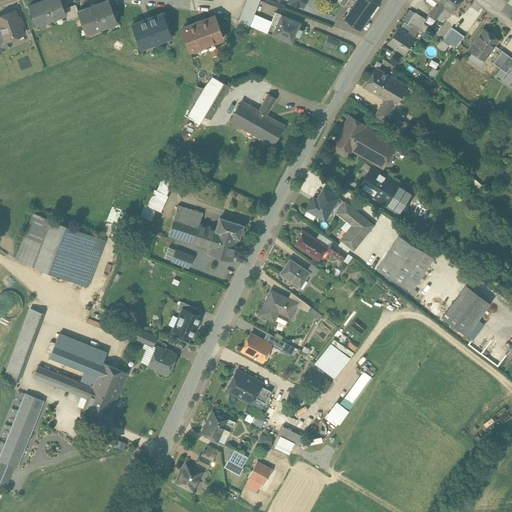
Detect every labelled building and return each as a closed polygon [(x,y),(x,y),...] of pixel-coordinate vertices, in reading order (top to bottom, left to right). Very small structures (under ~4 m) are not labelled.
[(60,0),(42,0),(29,5),(35,24),(65,13),(64,9),(60,0)] [(106,0),(78,10),(77,11),(79,16),(86,33),(117,22),(108,0),(106,0)] [(246,0),(238,20),(249,24),(250,24),(259,0),(246,0)] [(357,0),(345,18),(359,28),(377,3),(376,3),(371,0),(357,0)] [(433,0),(437,3),(430,14),(436,19),(444,7),(451,13),(461,0),(433,0)] [(75,4),(64,9),(65,13),(68,20),(79,16),(77,11),(78,10),(75,4)] [(15,10),(0,15),(0,25),(2,32),(5,40),(6,40),(23,34),(21,26),(22,23),(20,17),(17,16),(15,10)] [(300,22),(275,12),(271,21),(269,26),(270,26),(275,28),(272,34),(291,42),(295,34),(299,36),(301,30),(297,28),(300,22)] [(426,19),(415,12),(409,22),(424,32),(428,27),(423,23),(426,19)] [(162,13),(132,24),(140,48),(171,36),(162,13)] [(271,21),(255,14),(250,25),(267,33),(270,26),(269,26),(271,21)] [(215,16),(201,21),(200,20),(194,22),(195,23),(181,28),(189,50),(223,37),(215,16)] [(238,20),(236,26),(247,30),(249,24),(238,20)] [(411,26),(404,22),(400,28),(398,27),(387,42),(403,53),(414,38),(407,33),(411,26)] [(464,36),(452,27),(444,38),(456,47),(464,36)] [(483,28),(468,49),(472,52),(468,58),(480,67),(499,40),(483,28)] [(2,32),(0,32),(0,48),(1,51),(9,48),(6,40),(5,40),(2,32)] [(328,35),(324,44),(335,49),(339,40),(328,35)] [(448,45),(442,41),(438,46),(444,50),(448,45)] [(502,51),(493,63),(500,68),(509,56),(502,51)] [(511,58),(509,56),(500,68),(506,73),(511,66),(511,65),(511,63),(511,58)] [(406,85),(376,67),(364,87),(395,105),(406,85)] [(204,115),(197,112),(217,79),(212,76),(203,88),(196,86),(184,115),(199,123),(204,115)] [(217,79),(197,112),(204,115),(210,119),(229,86),(217,79)] [(258,111),(241,102),(229,124),(243,131),(244,128),(257,135),(268,117),(266,116),(276,98),(268,94),(258,111)] [(394,107),(384,101),(375,115),(385,121),(390,113),(394,107)] [(397,118),(390,113),(385,121),(384,123),(390,128),(391,127),(390,127),(397,118)] [(283,126),(268,117),(257,135),(272,143),(283,126)] [(350,117),(335,142),(349,150),(350,148),(363,127),(364,125),(350,117)] [(397,118),(390,127),(391,127),(396,131),(403,122),(397,118)] [(395,145),(363,127),(350,148),(382,166),(395,145)] [(342,162),(349,152),(339,145),(332,154),(342,162)] [(177,170),(170,166),(167,172),(175,176),(177,170)] [(372,167),(360,186),(373,195),(386,176),(372,167)] [(167,172),(160,187),(168,191),(175,176),(167,172)] [(191,178),(184,175),(180,185),(186,188),(191,178)] [(412,193),(386,176),(373,195),(400,212),(412,193)] [(323,189),(315,203),(311,201),(306,209),(325,220),(338,197),(323,189)] [(372,225),(345,203),(338,212),(353,225),(348,231),(359,241),(372,225)] [(193,210),(178,205),(174,215),(190,220),(193,210)] [(190,220),(174,215),(168,235),(209,248),(215,230),(216,228),(199,223),(202,213),(193,210),(190,220)] [(33,212),(15,259),(34,266),(52,220),(33,212)] [(296,213),(290,217),(295,224),(301,220),(296,213)] [(243,225),(220,217),(216,228),(215,230),(238,238),(239,238),(241,231),(243,231),(245,227),(243,225)] [(79,230),(52,220),(34,266),(61,277),(79,230)] [(100,238),(79,230),(61,277),(82,285),(100,238)] [(238,238),(215,230),(209,248),(208,252),(231,260),(238,238)] [(327,246),(303,231),(295,244),(318,259),(327,246)] [(433,258),(398,235),(377,269),(412,291),(433,258)] [(347,253),(332,243),(327,251),(342,260),(347,253)] [(192,256),(176,249),(172,261),(188,267),(192,256)] [(306,270),(290,258),(280,274),(299,287),(309,272),(306,270)] [(319,269),(311,263),(306,270),(309,272),(315,275),(319,269)] [(349,281),(346,285),(353,291),(356,286),(349,281)] [(466,285),(442,317),(466,335),(490,303),(466,285)] [(22,309),(23,304),(21,299),(18,295),(14,292),(9,291),(3,292),(0,294),(0,314),(4,317),(9,318),(14,317),(19,314),(22,309)] [(287,299),(271,291),(260,313),(273,320),(274,319),(285,324),(289,316),(295,305),(296,303),(287,299)] [(310,306),(291,292),(287,299),(296,303),(295,305),(307,311),(310,306)] [(197,308),(181,301),(177,309),(182,311),(183,309),(195,314),(197,308)] [(321,314),(310,306),(307,311),(315,317),(313,322),(316,323),(321,314)] [(30,308),(24,325),(37,330),(43,313),(30,308)] [(182,311),(179,318),(180,318),(178,321),(177,325),(177,329),(179,332),(182,334),(184,335),(187,335),(191,337),(200,316),(195,314),(183,309),(182,311)] [(24,325),(13,353),(26,358),(37,330),(24,325)] [(156,337),(139,330),(136,338),(152,345),(156,337)] [(285,341),(267,332),(263,340),(270,344),(280,350),(285,341)] [(263,340),(250,333),(242,349),(262,360),(270,344),(263,340)] [(89,387),(38,366),(33,376),(58,386),(59,384),(81,393),(80,395),(88,398),(91,390),(115,400),(126,372),(103,362),(106,353),(59,334),(49,358),(97,377),(93,385),(90,384),(89,387)] [(285,341),(280,350),(291,355),(295,347),(285,341)] [(331,341),(315,362),(334,377),(350,356),(331,341)] [(175,355),(156,346),(148,365),(157,369),(157,371),(163,374),(165,372),(167,373),(175,355)] [(26,358),(13,353),(9,364),(22,369),(26,358)] [(22,369),(9,364),(5,376),(18,381),(22,369)] [(329,374),(314,366),(313,367),(307,376),(304,382),(320,390),(321,390),(326,379),(329,374)] [(237,367),(224,390),(251,405),(255,397),(265,403),(272,391),(262,386),(264,382),(237,367)] [(348,410),(371,375),(362,369),(339,404),(348,410)] [(326,379),(321,390),(327,393),(332,382),(326,379)] [(115,400),(91,390),(88,398),(82,413),(105,422),(115,400)] [(26,394),(0,459),(16,466),(42,401),(26,394)] [(335,402),(325,417),(336,424),(346,409),(335,402)] [(212,409),(200,433),(217,441),(229,418),(212,409)] [(251,421),(260,425),(262,420),(254,415),(251,421)] [(279,436),(274,447),(289,454),(294,443),(299,445),(303,436),(282,425),(277,435),(279,436)] [(260,434),(259,444),(271,445),(272,435),(260,434)] [(207,450),(215,454),(217,449),(209,445),(207,450)] [(202,457),(212,461),(215,454),(207,450),(205,449),(202,457)] [(247,456),(234,449),(228,459),(241,467),(247,456)] [(202,457),(199,455),(196,461),(209,467),(212,461),(202,457)] [(241,467),(228,459),(224,467),(237,474),(241,467)] [(271,469),(257,462),(249,476),(263,484),(271,469)] [(201,471),(185,463),(176,482),(192,490),(201,471)]
